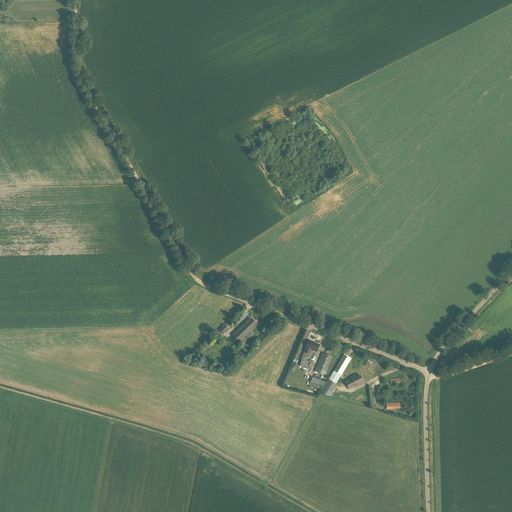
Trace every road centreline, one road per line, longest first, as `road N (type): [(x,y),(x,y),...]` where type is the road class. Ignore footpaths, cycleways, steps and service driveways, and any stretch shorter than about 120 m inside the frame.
road 1 (track): [(196,278),(79,73),(73,0)]
road 2 (unclassified): [(430,373),(196,278)]
road 3 (unclassified): [(428,511),(430,373)]
road 4 (unclassified): [(430,373),(511,273)]
